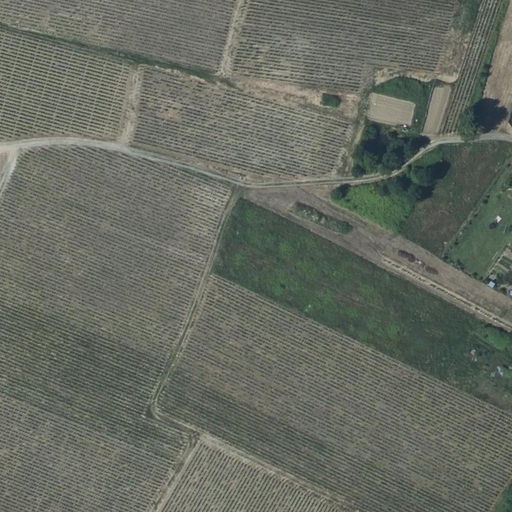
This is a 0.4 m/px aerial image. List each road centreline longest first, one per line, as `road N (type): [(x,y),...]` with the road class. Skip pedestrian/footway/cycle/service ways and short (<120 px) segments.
road 1 (track): [(154,511),(196,438),(153,415),(240,181),(123,148),(17,146)]
road 2 (track): [(240,181),(356,179),(404,165),(431,141)]
road 3 (track): [(349,511),(196,438)]
